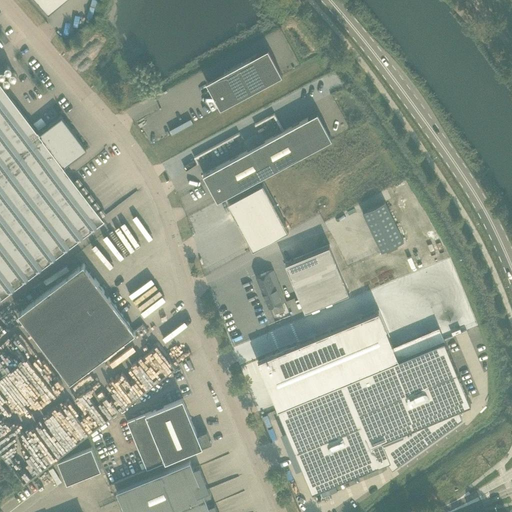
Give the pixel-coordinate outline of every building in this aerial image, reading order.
[(35,0),(46,12),(59,0),(35,0)] [(206,81),(220,108),(282,74),(268,48),(206,81)] [(0,296),(102,218),(62,166),(85,148),(60,115),(38,132),(36,129),(35,130),(0,83),(0,296)] [(217,200),(332,138),(317,112),(203,173),(217,200)] [(263,182),(227,201),(253,249),(289,230),(263,182)] [(404,240),(385,201),(362,212),(381,251),(404,240)] [(329,244),(285,262),(305,310),(349,292),(329,244)] [(70,380),(126,337),(134,331),(111,301),(83,262),(75,269),(18,312),(70,380)] [(282,291),(273,269),(266,272),(257,276),(256,276),(268,307),(269,306),(271,305),(274,312),(285,308),(282,301),(285,300),(282,291)] [(379,309),(258,359),(278,407),(399,358),(393,345),(379,309)] [(439,326),(431,330),(436,342),(444,339),(439,326)] [(444,339),(278,408),(287,430),(302,466),(312,491),(364,470),(375,465),(387,460),(392,467),(414,451),(412,450),(417,446),(418,448),(462,416),(459,408),(471,403),(444,339)] [(183,397),(173,401),(127,421),(147,469),(193,449),(211,442),(205,430),(197,433),(183,397)] [(67,483),(100,470),(91,447),(57,460),(67,483)] [(116,490),(125,511),(217,511),(214,503),(209,505),(205,496),(211,494),(209,489),(208,489),(198,466),(194,468),(191,460),(116,490)]
